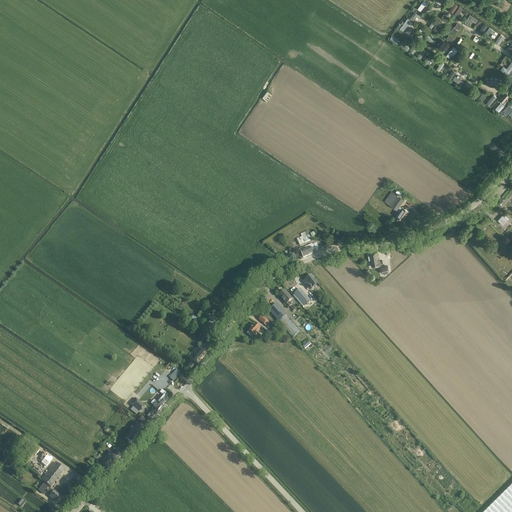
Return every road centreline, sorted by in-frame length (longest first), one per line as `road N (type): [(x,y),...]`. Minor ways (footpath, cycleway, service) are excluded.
road 1 (tertiary): [(184,387),(255,293),(294,264),(437,226),(474,205),(511,167)]
road 2 (unclassified): [(301,511),(184,387)]
road 3 (tertiary): [(75,511),(184,387)]
